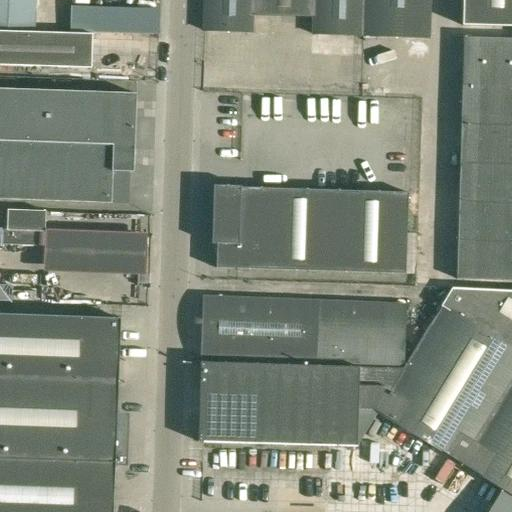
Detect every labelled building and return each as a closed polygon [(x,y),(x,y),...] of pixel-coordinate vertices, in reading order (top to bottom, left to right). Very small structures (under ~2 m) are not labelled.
[(0,0),(0,28),(35,29),(36,0),(0,0)] [(71,31),(86,32),(159,34),(158,0),(135,0),(135,8),(71,6),(71,31)] [(254,33),(254,16),(312,18),(311,34),(430,37),(430,0),(205,0),(204,31),(254,33)] [(511,0),(463,0),(463,25),(511,26),(511,0)] [(0,64),(92,68),(93,33),(0,30),(0,64)] [(511,280),(511,38),(464,37),(458,279),(511,280)] [(0,89),(0,199),(129,204),(130,172),(134,172),(136,94),(0,89)] [(390,282),(393,202),(202,194),(198,274),(390,282)] [(47,211),(9,210),(8,231),(0,230),(0,235),(0,244),(41,246),(41,232),(46,232),(47,211)] [(504,488),(511,473),(511,290),(455,289),(405,369),(379,411),(504,488)] [(408,303),(205,296),(203,359),(405,367),(406,343),(407,323),(408,303)] [(0,313),(0,381),(78,383),(118,385),(120,317),(0,313)] [(203,443),(357,447),(379,411),(405,369),(200,363),(199,390),(199,414),(198,442),(203,442),(203,443)] [(0,381),(0,460),(84,464),(116,465),(116,464),(127,464),(129,411),(117,411),(118,385),(78,383),(0,381)] [(0,460),(0,511),(114,511),(116,465),(84,464),(0,460)] [(341,482),(393,482),(393,464),(341,464),(341,482)] [(511,511),(511,492),(504,488),(488,511),(511,511)] [(231,489),(228,497),(255,506),(258,498),(231,489)]
